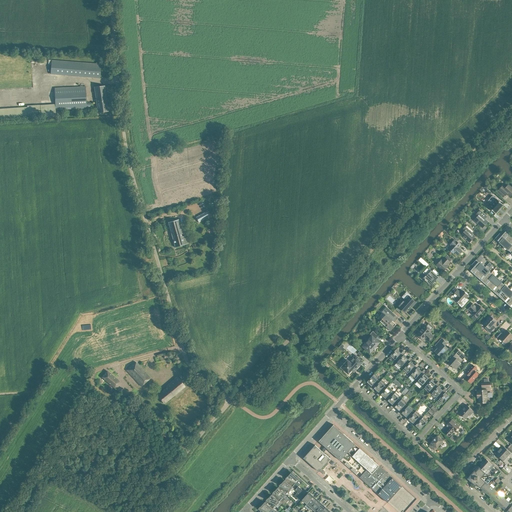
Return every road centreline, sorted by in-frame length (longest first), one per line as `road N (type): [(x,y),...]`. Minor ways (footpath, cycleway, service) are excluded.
road 1 (unclassified): [(231,399),(182,353),(128,169),(110,0)]
road 2 (unclassified): [(231,399),(511,117)]
road 3 (residential): [(352,388),(414,442),(461,390),(399,335)]
road 4 (unclassified): [(143,511),(231,399)]
road 5 (residential): [(491,511),(453,477),(511,416)]
road 6 (residential): [(431,501),(331,411)]
